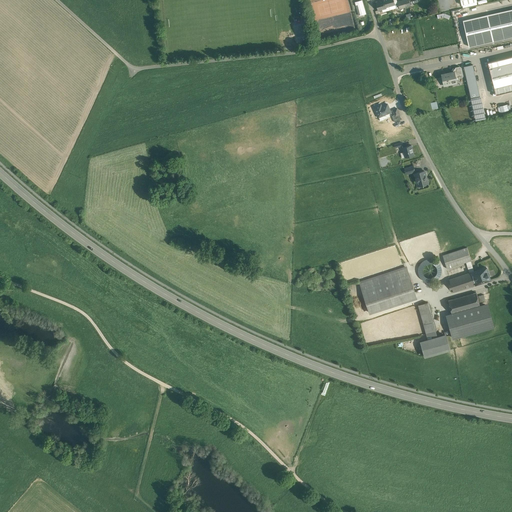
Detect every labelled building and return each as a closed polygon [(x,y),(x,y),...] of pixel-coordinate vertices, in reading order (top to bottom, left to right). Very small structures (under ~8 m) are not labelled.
[(362,0),(356,2),(359,16),(366,14),(362,0)] [(383,0),(382,0),(376,2),(378,10),(386,8),(386,7),(383,0)] [(393,0),(382,0),(383,0),(386,7),(389,6),(390,9),(396,8),(393,0)] [(511,8),(463,20),(469,47),(511,37),(511,8)] [(511,56),(488,62),(494,88),(511,83),(511,56)] [(473,65),(464,67),(471,98),(480,96),(473,65)] [(460,67),(456,67),(455,69),(454,70),(454,71),(454,72),(455,72),(456,80),(459,79),(458,78),(462,77),(463,76),(461,68),(460,67)] [(454,72),(441,75),(444,85),(457,82),(456,80),(455,72),(454,72)] [(440,78),(433,80),(435,87),(441,85),(440,78)] [(511,83),(494,88),(496,95),(511,90),(511,83)] [(480,97),(471,99),(471,98),(476,120),(486,118),(481,96),(480,96),(480,97)] [(387,104),(380,107),(379,105),(374,107),(379,117),(391,112),(387,104)] [(397,108),(393,110),(395,114),(392,116),(395,122),(402,119),(397,108)] [(412,145),(402,148),(405,157),(414,154),(412,145)] [(413,166),(405,168),(406,174),(415,172),(413,166)] [(425,171),(415,173),(418,186),(428,183),(425,171)] [(467,247),(443,255),(447,269),(471,260),(467,247)] [(432,280),(432,278),(442,276),(440,262),(434,263),(433,259),(418,262),(421,282),(432,280)] [(471,262),(467,264),(469,273),(449,280),(453,292),(479,283),(478,283),(474,272),(471,262)] [(406,267),(360,282),(370,313),(416,298),(406,267)] [(485,268),(474,272),(478,283),(489,279),(485,268)] [(476,293),(448,300),(452,314),(480,306),(479,303),(478,296),(476,293)] [(484,295),(478,296),(479,303),(486,301),(484,295)] [(428,302),(418,305),(426,334),(436,331),(428,302)] [(480,306),(452,314),(452,315),(447,317),(453,338),(493,327),(487,305),(480,307),(480,306)] [(436,331),(426,334),(428,340),(438,337),(436,331)] [(428,340),(421,342),(425,356),(449,349),(445,335),(438,337),(428,340)]
